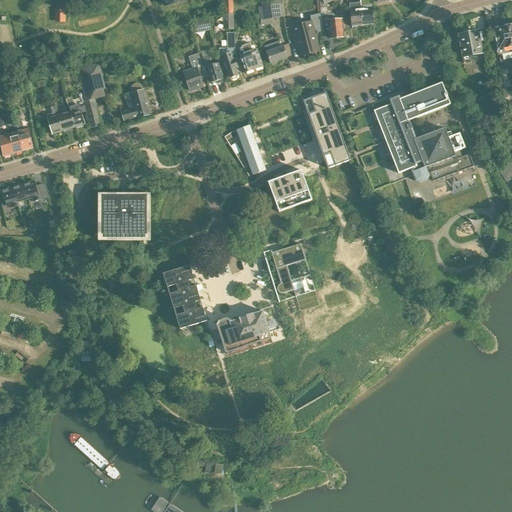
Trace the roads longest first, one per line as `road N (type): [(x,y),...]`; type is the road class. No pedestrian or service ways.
road 1 (residential): [(187,119),(437,14)]
road 2 (residential): [(0,176),(187,119)]
road 3 (residential): [(196,150),(243,298)]
road 4 (residential): [(196,150),(170,171),(98,178),(84,189),(82,212)]
